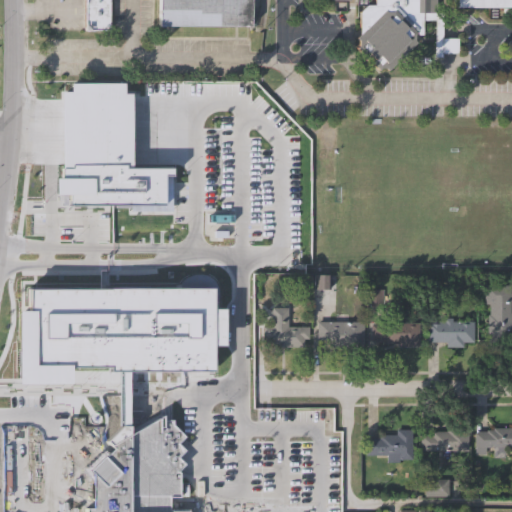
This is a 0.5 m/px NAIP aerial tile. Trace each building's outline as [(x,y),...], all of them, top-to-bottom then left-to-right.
[(110,0),(110,29),(83,28),(83,0),(110,0)] [(161,0),(247,0),(248,25),(162,26),(161,0)] [(511,0),(511,6),(451,6),(451,0),(438,0),(438,11),(446,11),(445,36),(460,36),(459,52),(443,52),(443,56),(435,55),(436,20),(424,19),(423,35),(418,35),(417,32),(416,38),(418,41),(390,68),(387,66),(381,66),(379,68),(372,61),(369,62),(362,54),(363,52),(357,45),(358,43),(358,37),(356,36),(360,32),(361,9),(367,2),(373,3),(373,0),(511,0)] [(213,99),(121,97),(119,170),(211,172),(213,99)] [(40,190),(81,190),(81,171),(40,171),(40,190)] [(77,243),(77,212),(57,212),(57,243),(77,243)] [(163,218),(149,218),(149,235),(163,235),(163,218)] [(65,275),(65,246),(34,246),(34,275),(65,275)] [(163,266),(163,249),(150,249),(150,266),(163,266)] [(511,340),(488,340),(487,302),(485,302),(485,282),(511,282),(511,340)] [(384,291),(391,291),(391,303),(368,303),(368,287),(384,287),(384,291)] [(62,323),(44,323),(44,305),(28,304),(26,340),(10,339),(9,366),(61,367),(62,323)] [(309,339),(304,339),(304,347),(278,347),(278,345),(263,345),(263,325),(272,325),(272,307),(289,307),(289,325),(309,325),(309,339)] [(157,312),(121,311),(120,365),(157,366),(157,312)] [(473,343),(461,343),(461,346),(443,347),(443,342),(424,342),(424,321),(443,321),(443,316),(452,316),(452,320),(473,320),(473,343)] [(421,347),(397,347),(397,343),(371,343),(371,324),(383,324),(383,321),(421,320),(421,347)] [(366,347),(324,348),(324,341),(318,341),(318,321),(366,321),(366,347)] [(218,322),(218,328),(207,328),(207,344),(254,344),(254,322),(218,322)] [(178,472),(178,496),(168,496),(168,511),(84,511),(84,508),(91,508),(91,474),(88,470),(101,455),(103,456),(111,448),(110,445),(161,414),(161,419),(171,419),(170,423),(183,435),(176,443),(183,449),(176,456),(182,463),(175,470),(178,472)] [(471,428),(471,452),(422,452),(422,436),(431,436),(431,433),(446,432),(446,428),(471,428)] [(511,448),(488,448),(488,455),(474,455),(474,432),(486,432),(486,431),(492,431),(492,428),(511,428),(511,448)] [(211,450),(211,464),(226,464),(226,454),(244,454),(245,431),(200,430),(200,449),(211,450)] [(414,430),(414,460),(401,460),(401,463),(388,463),(388,456),(367,456),(367,438),(380,438),(380,436),(396,436),(396,430),(414,430)] [(279,462),(301,463),(302,433),(254,432),(254,454),(279,455),(279,462)] [(314,432),(314,465),(353,465),(353,432),(314,432)] [(0,511),(0,450),(31,450),(31,466),(28,470),(27,488),(8,488),(8,508),(0,508),(0,511)] [(423,496),(423,483),(429,483),(429,478),(447,478),(447,496),(423,496)]
